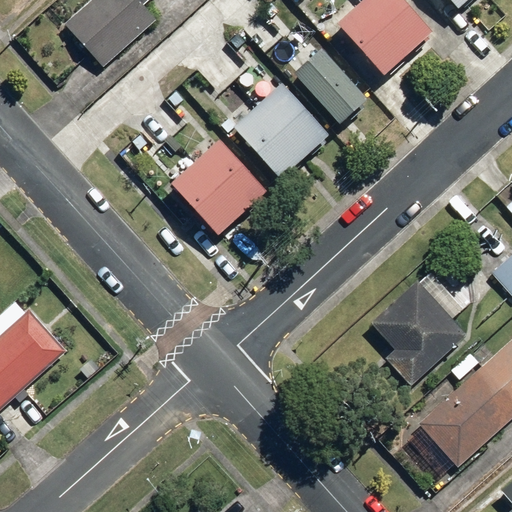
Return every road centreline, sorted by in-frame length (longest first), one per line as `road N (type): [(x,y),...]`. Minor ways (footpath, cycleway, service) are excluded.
road 1 (residential): [(212,363),(511,93)]
road 2 (residential): [(212,363),(0,124)]
road 3 (residential): [(45,511),(212,363)]
road 4 (residential): [(348,511),(212,363)]
